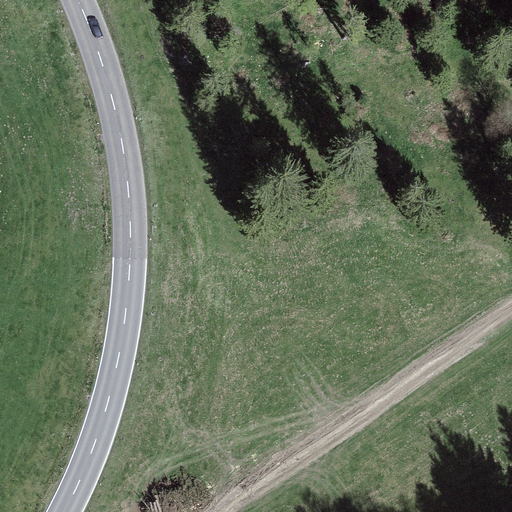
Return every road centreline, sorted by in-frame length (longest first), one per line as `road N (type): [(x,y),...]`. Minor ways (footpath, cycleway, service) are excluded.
road 1 (tertiary): [(63,511),(105,410),(129,266),(116,116),(78,0)]
road 2 (track): [(219,511),(511,298)]
